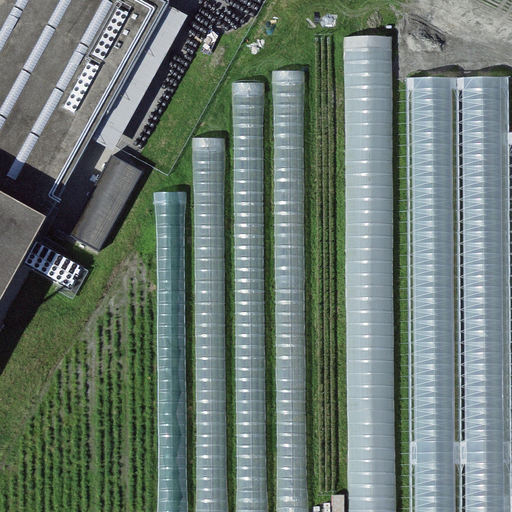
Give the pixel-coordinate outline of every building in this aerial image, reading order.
[(0,0),(0,353),(188,12),(165,0),(0,0)] [(392,107),(392,35),(346,35),(346,108),(392,107)] [(305,181),(304,68),(274,69),(275,172),(295,172),(295,181),(305,181)] [(266,165),(264,81),(234,81),(235,165),(266,165)] [(212,178),(224,178),(225,137),(194,137),(194,162),(212,163),(212,178)] [(350,511),(395,511),(395,495),(350,496),(350,511)]
